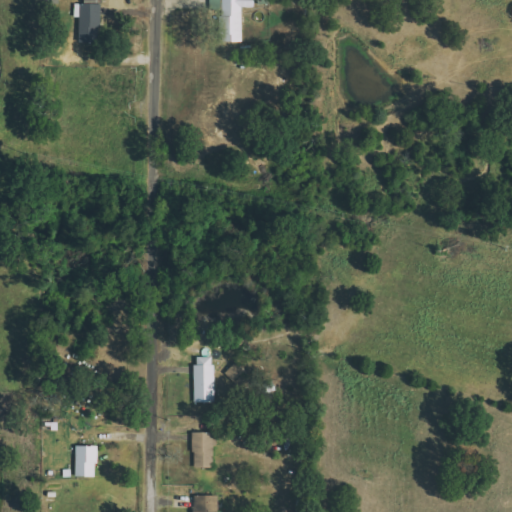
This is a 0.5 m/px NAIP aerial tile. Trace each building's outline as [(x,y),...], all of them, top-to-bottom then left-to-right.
[(77,4),(77,17),(81,17),(82,43),(103,43),(101,0),(86,0),(87,4),(77,4)] [(241,7),(254,7),(254,0),(209,0),(210,9),(219,9),(220,42),(241,42),(241,7)] [(197,402),(217,403),(218,357),(198,357),(197,402)] [(196,432),(196,467),(216,468),(217,433),(196,432)] [(100,446),(78,445),(77,476),(99,477),(100,446)] [(195,511),(221,511),(222,496),(196,496),(195,511)]
